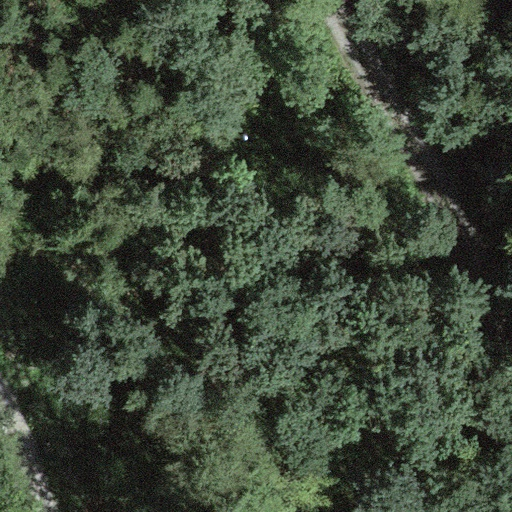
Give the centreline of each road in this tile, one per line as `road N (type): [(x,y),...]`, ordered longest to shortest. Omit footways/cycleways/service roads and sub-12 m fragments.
road 1 (track): [(511,338),(332,0)]
road 2 (track): [(40,511),(0,383)]
